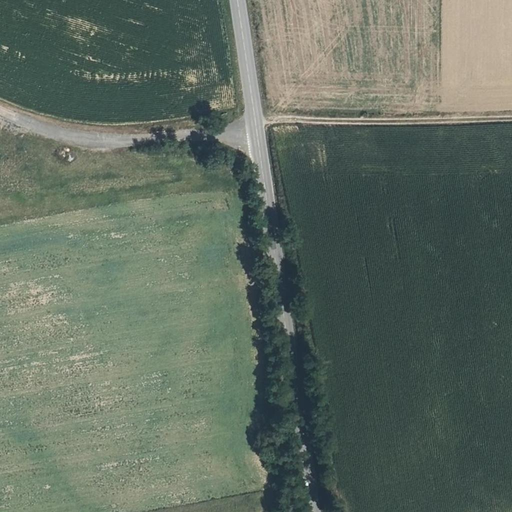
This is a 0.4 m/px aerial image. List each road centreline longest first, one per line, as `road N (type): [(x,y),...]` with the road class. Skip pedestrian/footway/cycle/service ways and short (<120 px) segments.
road 1 (secondary): [(256,125),(315,511)]
road 2 (unclassified): [(0,114),(58,141),(98,148),(159,146),(256,125)]
road 3 (track): [(256,125),(511,117)]
road 4 (secondary): [(239,0),(256,125)]
